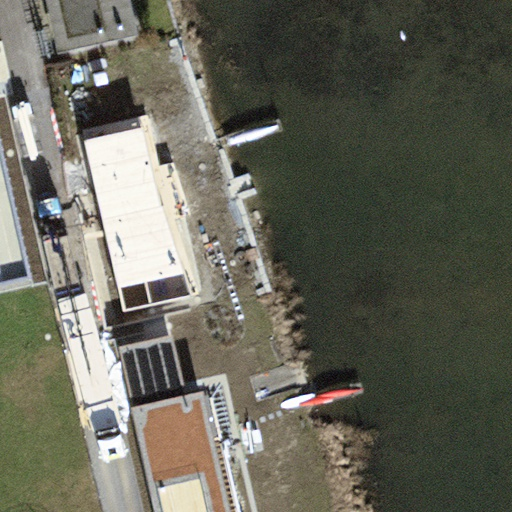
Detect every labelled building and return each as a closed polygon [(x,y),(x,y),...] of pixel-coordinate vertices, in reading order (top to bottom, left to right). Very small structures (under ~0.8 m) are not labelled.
[(53,0),(63,45),(109,35),(100,0),(53,0)] [(149,111),(162,157),(217,141),(203,95),(149,111)] [(177,176),(97,195),(124,312),(204,293),(177,176)] [(0,259),(0,292),(29,289),(26,257),(0,259)] [(194,400),(142,412),(165,511),(219,511),(216,498),(207,500),(194,442),(203,440),(194,400)]
